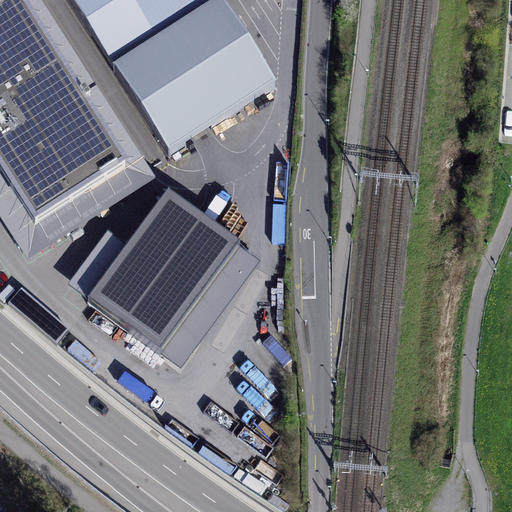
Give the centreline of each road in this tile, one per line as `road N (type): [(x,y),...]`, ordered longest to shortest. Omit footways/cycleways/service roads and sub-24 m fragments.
road 1 (secondary): [(216,511),(0,334)]
road 2 (secondary): [(0,380),(156,511)]
